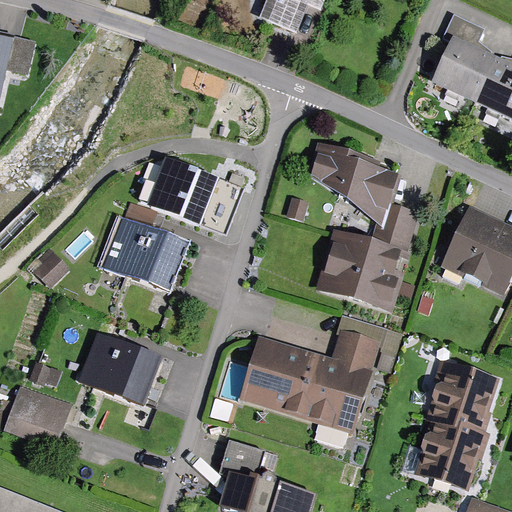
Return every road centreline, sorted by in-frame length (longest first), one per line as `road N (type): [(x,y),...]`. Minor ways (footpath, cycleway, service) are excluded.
road 1 (residential): [(295,85),(167,511)]
road 2 (unclassified): [(27,0),(295,85)]
road 3 (unclassified): [(295,85),(511,186)]
